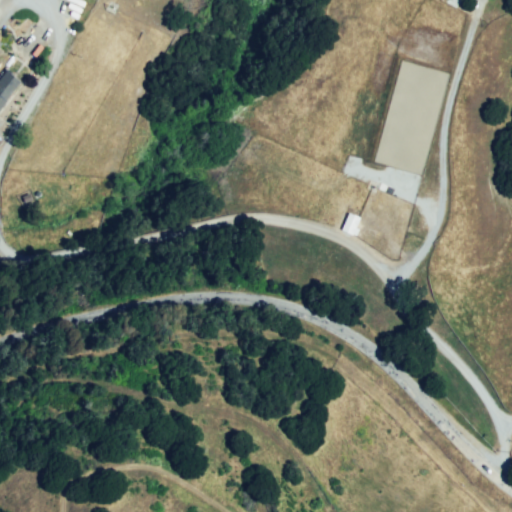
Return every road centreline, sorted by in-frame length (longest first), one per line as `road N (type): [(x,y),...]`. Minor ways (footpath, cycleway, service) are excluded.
road 1 (track): [(0,201),(11,239),(34,256),(238,222),(304,226),(348,240),(389,275),(492,407),(505,434),(506,482)]
road 2 (tertiary): [(0,348),(167,299),(218,295),(289,304),(373,348),(511,486)]
road 3 (track): [(0,18),(19,9),(34,13),(57,47),(51,75),(0,173)]
road 4 (track): [(398,289),(442,232),(446,140)]
road 5 (track): [(446,140),(482,11)]
